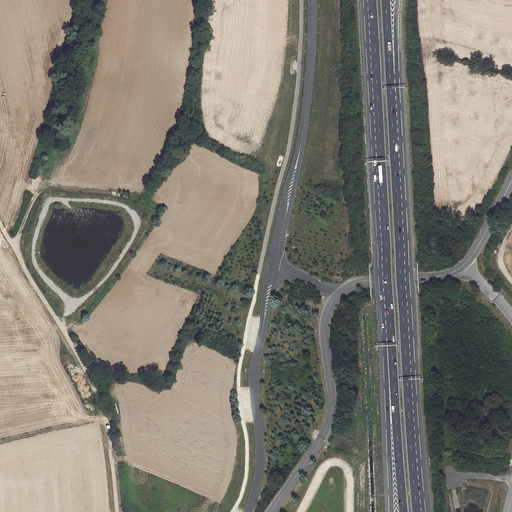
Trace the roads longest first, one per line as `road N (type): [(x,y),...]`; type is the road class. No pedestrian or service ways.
road 1 (unclassified): [(247,511),(258,466),(256,352),(302,125),(311,0)]
road 2 (tertiary): [(269,511),(328,422),(323,321),(334,296),(358,281),(450,272),(475,248),(511,180)]
road 3 (trunk): [(417,511),(389,74)]
road 4 (trunk): [(371,0),(391,346)]
road 5 (track): [(117,511),(102,406),(0,223)]
road 6 (trunk): [(391,346),(403,511)]
road 7 (trunk): [(391,346),(391,511)]
